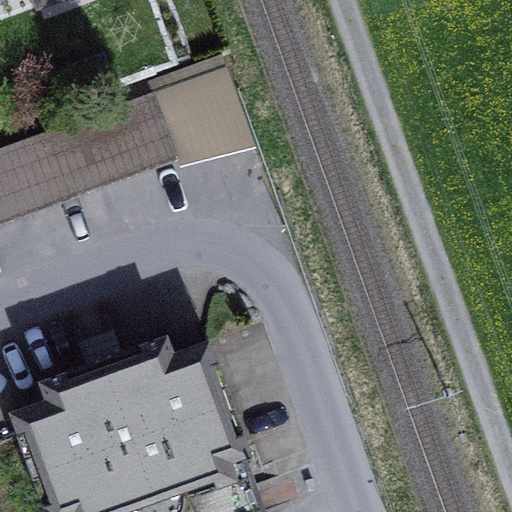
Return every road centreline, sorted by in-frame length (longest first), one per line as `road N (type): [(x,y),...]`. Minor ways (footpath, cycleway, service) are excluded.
road 1 (residential): [(0,310),(156,250),(181,244),(236,252),(289,304),(363,511)]
road 2 (track): [(511,470),(343,0)]
